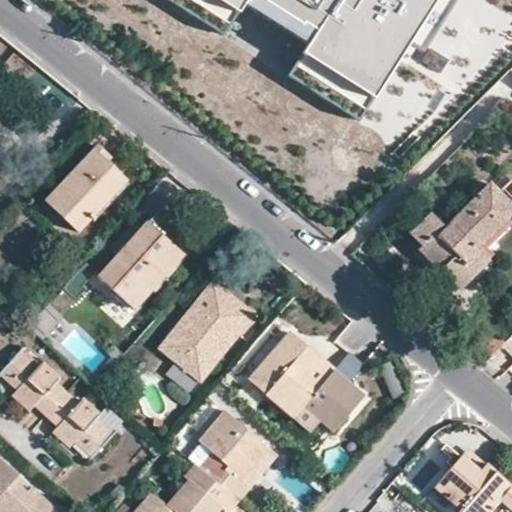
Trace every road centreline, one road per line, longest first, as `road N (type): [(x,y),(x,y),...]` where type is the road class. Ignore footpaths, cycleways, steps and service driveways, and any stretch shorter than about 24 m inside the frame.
road 1 (residential): [(457,372),(0,0)]
road 2 (residential): [(337,511),(457,372)]
